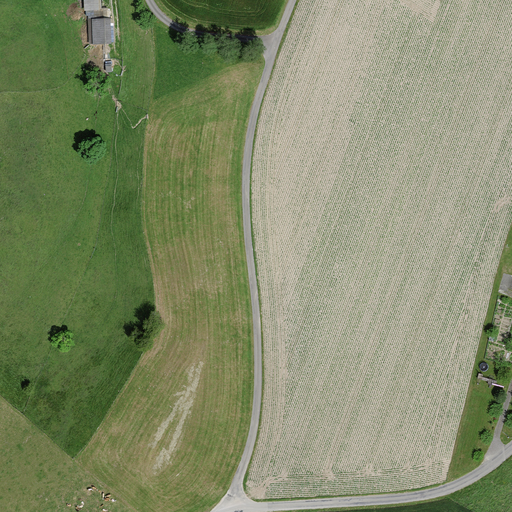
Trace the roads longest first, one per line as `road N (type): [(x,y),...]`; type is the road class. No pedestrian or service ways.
road 1 (residential): [(232,510),(253,442),(261,321),(244,235),(248,147),(273,45)]
road 2 (residential): [(232,510),(449,488),(511,446)]
road 3 (residential): [(147,0),(168,23),(273,45)]
